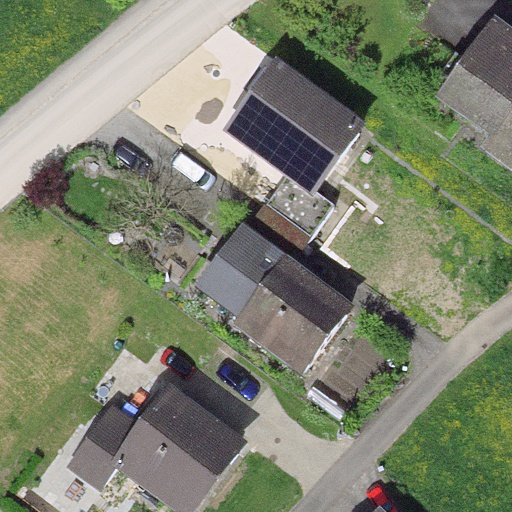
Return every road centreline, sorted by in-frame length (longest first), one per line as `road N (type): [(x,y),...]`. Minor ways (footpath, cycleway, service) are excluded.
road 1 (residential): [(511,314),(382,431),(307,511)]
road 2 (residential): [(209,0),(0,168)]
